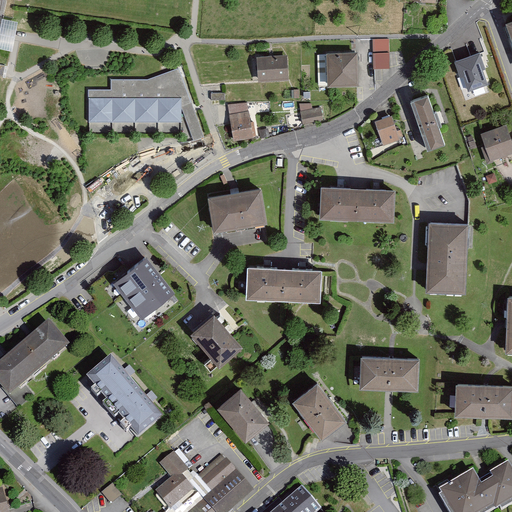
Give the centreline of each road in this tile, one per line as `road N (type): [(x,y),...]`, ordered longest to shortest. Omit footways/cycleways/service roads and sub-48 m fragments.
road 1 (residential): [(490,3),(360,115),(224,161),(105,256),(0,324)]
road 2 (residential): [(511,440),(308,460),(241,511)]
